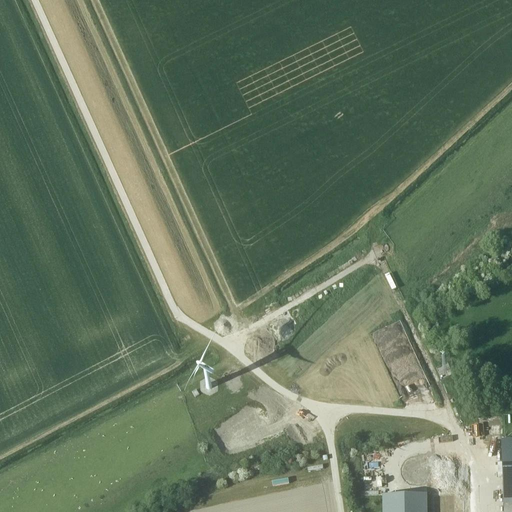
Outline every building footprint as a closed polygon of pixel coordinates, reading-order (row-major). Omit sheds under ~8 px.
[(348,264),(312,282),(313,285),(304,289),(308,296),(310,295),(311,296),(353,274),(348,264)] [(273,339),(257,345),(259,350),(275,345),(273,339)] [(511,511),(511,440),(501,441),(503,511),(511,511)] [(467,511),(467,469),(427,470),(427,495),(427,511),(467,511)] [(382,496),(382,511),(427,511),(427,495),(382,496)]
